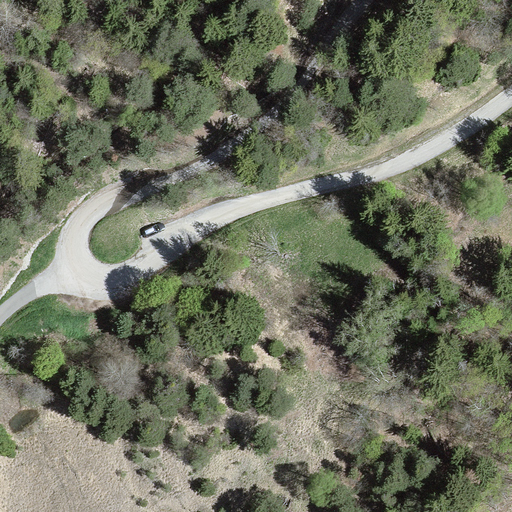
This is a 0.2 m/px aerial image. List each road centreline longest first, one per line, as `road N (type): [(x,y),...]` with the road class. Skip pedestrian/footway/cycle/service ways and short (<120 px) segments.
road 1 (unclassified): [(76,265),(98,282),(125,280),(216,215),(409,157),(511,94)]
road 2 (unclassified): [(360,0),(259,127),(184,173),(88,210),(73,236),(76,265)]
